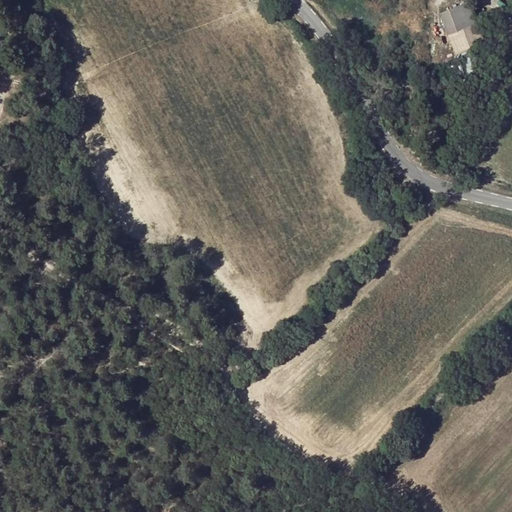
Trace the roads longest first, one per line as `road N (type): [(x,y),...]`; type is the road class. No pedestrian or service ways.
road 1 (track): [(0,234),(124,312),(183,330),(295,446)]
road 2 (tertiary): [(296,0),(345,47),(412,155),(438,175),(511,199)]
